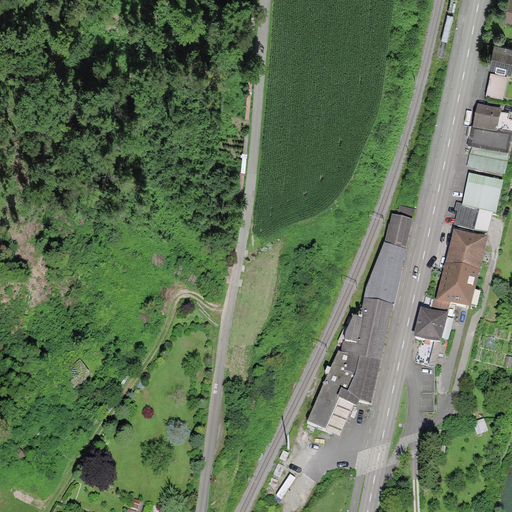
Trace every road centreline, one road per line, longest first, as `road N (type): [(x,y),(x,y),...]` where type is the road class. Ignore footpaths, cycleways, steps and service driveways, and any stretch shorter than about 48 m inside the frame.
road 1 (tertiary): [(367,511),(479,0)]
road 2 (residential): [(201,511),(248,194),(265,0)]
road 3 (track): [(72,462),(163,333),(173,295),(226,317)]
road 4 (track): [(237,269),(216,264),(151,185)]
